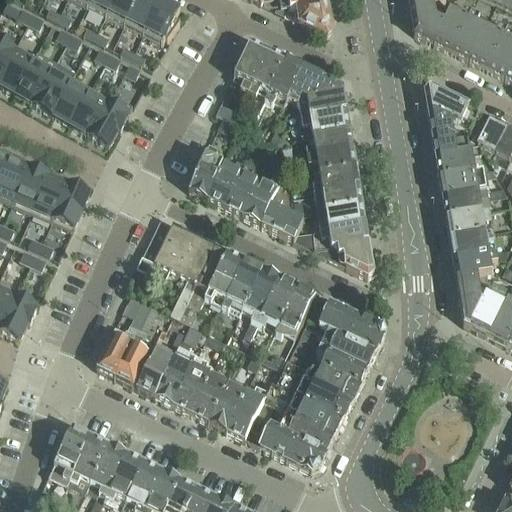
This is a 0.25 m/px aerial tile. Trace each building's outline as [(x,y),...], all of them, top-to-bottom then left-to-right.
[(20,0),(15,0),(13,5),(23,11),(27,4),(20,0)] [(71,0),(68,6),(87,15),(94,0),(71,0)] [(106,24),(117,0),(94,0),(87,15),(106,24)] [(125,33),(140,0),(117,0),(106,24),(125,33)] [(147,0),(140,0),(125,33),(143,43),(161,7),(147,0)] [(239,0),(260,10),(262,7),(265,0),(239,0)] [(265,0),(262,7),(290,2),(292,10),(295,9),(327,4),(325,0),(265,0)] [(406,0),(414,41),(511,89),(511,52),(445,20),(440,30),(433,27),(432,20),(444,19),(440,0),(406,0)] [(511,0),(483,0),(511,14),(511,0)] [(327,4),(295,9),(298,29),(309,34),(308,35),(312,37),(313,36),(326,43),(332,36),(327,4)] [(161,7),(143,43),(162,52),(164,47),(166,48),(167,49),(179,31),(178,30),(174,28),(179,16),(161,7)] [(275,16),(275,17),(284,22),(288,14),(275,16)] [(46,23),(57,29),(61,21),(49,15),(46,23)] [(28,31),(32,22),(22,17),(17,26),(28,31)] [(71,26),(61,21),(57,29),(67,34),(71,26)] [(38,37),(43,28),(32,22),(28,31),(38,37)] [(83,42),(94,48),(98,40),(87,34),(83,42)] [(66,51),(71,42),(60,37),(56,45),(66,51)] [(108,46),(98,40),(94,48),(104,53),(108,46)] [(77,56),(81,48),(71,42),(66,51),(77,56)] [(0,43),(0,80),(16,52),(0,43)] [(241,95),(248,98),(267,58),(250,50),(234,83),(245,87),(241,95)] [(0,80),(0,92),(14,100),(35,63),(16,52),(0,80)] [(120,61),(131,67),(135,59),(124,53),(120,61)] [(105,71),(109,62),(99,56),(94,65),(105,71)] [(284,67),(267,58),(248,98),(256,102),(259,95),(268,100),(284,67)] [(145,65),(135,59),(131,67),(141,72),(145,65)] [(115,76),(120,67),(109,62),(105,71),(115,76)] [(32,111),(51,78),(33,68),(36,63),(35,63),(14,100),(32,111)] [(302,75),(284,67),(268,100),(265,107),(272,110),(275,109),(283,112),(285,108),(288,102),(302,75)] [(134,86),(139,77),(128,72),(124,81),(134,86)] [(342,94),(302,75),(288,102),(285,108),(283,112),(285,113),(288,107),(296,110),(298,107),(300,103),(306,106),(343,99),(342,94)] [(51,78),(32,111),(51,121),(70,88),(51,78)] [(51,121),(70,132),(89,99),(70,88),(51,121)] [(451,126),(472,137),(481,119),(430,94),(424,99),(426,114),(451,126)] [(107,109),(89,99),(70,132),(89,143),(112,101),(111,101),(107,109)] [(298,107),(296,110),(299,117),(301,125),(346,118),(343,99),(306,106),(300,103),(298,107)] [(89,143),(108,154),(118,138),(120,139),(128,124),(126,123),(132,113),(112,101),(89,143)] [(457,160),(451,126),(426,114),(435,164),(457,160)] [(302,133),(304,144),(312,143),(349,137),(346,118),(301,125),(302,133)] [(484,154),(496,159),(509,132),(481,119),(472,137),(469,144),(471,158),(479,157),(483,156),(484,154)] [(511,133),(509,132),(496,159),(491,169),(507,177),(511,167),(511,133)] [(304,144),(307,162),(352,155),(349,137),(312,143),(304,144)] [(352,155),(307,162),(309,170),(317,169),(319,181),(355,174),(352,155)] [(188,198),(206,207),(223,171),(213,166),(216,160),(208,156),(188,198)] [(457,162),(457,160),(435,164),(438,185),(475,179),(483,177),(481,166),(479,157),(471,158),(471,160),(457,162)] [(0,185),(9,165),(0,160),(0,185)] [(29,173),(9,165),(0,185),(0,207),(12,213),(29,173)] [(223,171),(206,207),(225,216),(245,173),(236,168),(232,176),(223,171)] [(12,213),(31,221),(49,182),(29,173),(12,213)] [(225,216),(243,224),(259,189),(249,184),(253,177),(245,173),(225,216)] [(314,192),(315,200),(359,193),(355,174),(319,181),(321,191),(314,192)] [(475,179),(438,185),(442,205),(478,199),(486,198),(483,186),(485,186),(483,177),(475,179)] [(49,182),(31,221),(51,230),(68,191),(49,182)] [(243,224),(261,233),(274,205),(281,190),(273,186),(269,194),(259,189),(243,224)] [(68,191),(51,230),(72,239),(89,200),(68,191)] [(315,200),(318,219),(325,217),(362,211),(359,193),(315,200)] [(442,205),(445,225),(481,219),(489,218),(487,206),(486,198),(478,199),(442,205)] [(274,205),(261,233),(294,248),(297,241),(303,229),(296,226),(279,218),(283,210),(274,205)] [(318,219),(321,238),(365,230),(362,211),(325,217),(318,219)] [(445,225),(448,245),(485,239),(483,227),(491,226),(489,219),(482,220),(481,219),(445,225)] [(160,228),(142,265),(154,271),(172,234),(161,229),(160,228)] [(365,230),(321,238),(311,240),(315,258),(338,254),(368,249),(365,230)] [(3,232),(0,238),(0,241),(10,246),(14,237),(3,232)] [(142,265),(136,276),(148,282),(164,290),(169,279),(176,283),(195,245),(193,245),(188,242),(186,241),(175,236),(172,234),(154,271),(142,265)] [(485,239),(448,245),(452,266),(488,259),(486,248),(494,246),(493,239),(485,240),(485,239)] [(42,250),(32,245),(27,254),(38,259),(42,250)] [(187,288),(170,323),(172,323),(180,327),(214,255),(213,254),(208,252),(206,251),(195,246),(195,245),(176,283),(187,288)] [(368,249),(338,254),(339,262),(344,261),(346,274),(368,285),(373,281),(368,249)] [(42,250),(38,259),(49,264),(53,255),(42,250)] [(214,255),(180,327),(191,332),(203,306),(226,261),(215,255),(214,255)] [(23,259),(19,268),(30,273),(34,264),(23,259)] [(452,266),(455,285),(477,281),(492,278),(490,268),(498,267),(496,259),(489,260),(488,259),(452,266)] [(226,261),(203,306),(221,315),(225,307),(244,269),(237,266),(233,264),(230,263),(227,261),(226,261)] [(34,264),(30,273),(41,278),(45,269),(34,264)] [(225,307),(221,315),(239,324),(243,315),(261,278),(244,269),(225,307)] [(261,278),(243,315),(254,321),(251,329),(256,332),(260,324),(279,286),(261,278)] [(477,281),(455,285),(463,332),(469,335),(483,309),(477,281)] [(260,324),(256,332),(263,335),(267,327),(278,333),(297,295),(279,286),(260,324)] [(0,335),(15,303),(17,299),(16,299),(14,303),(0,295),(0,335)] [(278,333),(274,341),(282,344),(286,336),(297,342),(315,304),(297,295),(278,333)] [(469,335),(488,345),(507,305),(490,296),(483,309),(469,335)] [(35,315),(38,309),(17,299),(15,303),(0,335),(0,338),(19,348),(27,331),(29,332),(37,316),(35,315)] [(114,339),(96,376),(106,381),(115,385),(150,313),(130,303),(129,305),(123,319),(134,324),(124,344),(114,339)] [(511,307),(507,305),(488,345),(506,354),(511,341),(511,307)] [(319,306),(308,328),(339,342),(377,360),(384,345),(381,337),(329,311),(319,306)] [(150,313),(115,385),(133,394),(149,362),(138,357),(158,317),(150,313)] [(190,333),(183,347),(195,353),(202,338),(190,333)] [(304,336),(300,343),(313,349),(316,342),(304,336)] [(208,342),(204,349),(222,358),(226,351),(208,342)] [(324,346),(320,353),(368,377),(377,360),(339,342),(334,351),(324,346)] [(320,353),(316,362),(326,367),(322,375),(360,393),(368,377),(320,353)] [(175,363),(155,404),(173,413),(194,369),(197,365),(179,356),(175,363)] [(154,359),(137,395),(155,404),(175,363),(169,360),(166,366),(154,359)] [(247,374),(255,378),(261,366),(253,362),(247,374)] [(194,369),(173,413),(191,422),(211,381),(212,378),(194,369)] [(288,369),(283,377),(352,411),(360,393),(322,375),(318,384),(288,369)] [(283,377),(275,394),(344,427),(352,411),(283,377)] [(211,381),(191,422),(208,430),(226,395),(215,389),(217,384),(211,381)] [(226,395),(208,430),(226,439),(246,398),(228,389),(226,395)] [(265,407),(264,409),(273,414),(281,417),(335,444),(344,427),(275,394),(272,392),(265,407)] [(246,398),(226,439),(244,448),(256,425),(264,409),(265,407),(246,398)] [(264,409),(256,425),(265,430),(273,414),(264,409)] [(281,417),(273,434),(327,461),(335,444),(281,417)] [(256,425),(244,448),(258,455),(312,481),(312,483),(319,481),(319,478),(327,461),(273,434),(269,432),(266,438),(262,436),(265,430),(256,425)] [(54,472),(48,484),(67,494),(91,445),(72,435),(54,472)] [(91,445),(67,494),(85,502),(86,499),(108,453),(91,445)] [(108,453),(86,499),(98,505),(94,511),(102,511),(103,511),(126,462),(108,453)] [(126,462),(103,511),(105,511),(124,511),(126,508),(144,471),(126,462)] [(126,508),(124,511),(146,511),(162,479),(144,471),(126,508)] [(146,511),(168,511),(180,488),(162,479),(146,511)] [(428,486),(435,489),(438,483),(432,479),(428,486)] [(168,511),(191,511),(199,497),(180,488),(168,511)] [(191,511),(212,511),(216,506),(199,497),(191,511)]
